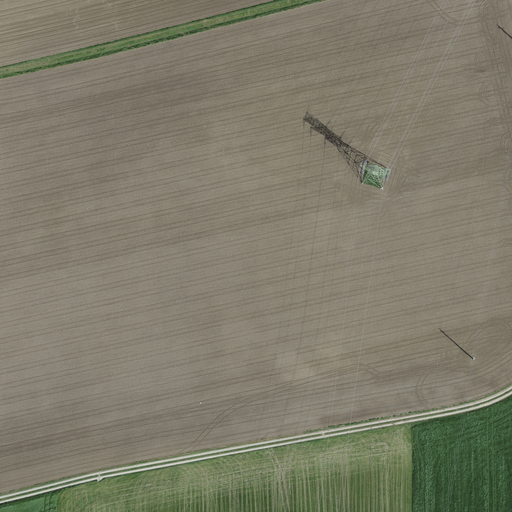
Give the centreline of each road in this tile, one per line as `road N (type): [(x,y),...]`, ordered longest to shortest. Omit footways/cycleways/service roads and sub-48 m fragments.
road 1 (track): [(511,387),(0,498)]
road 2 (track): [(310,0),(0,73)]
